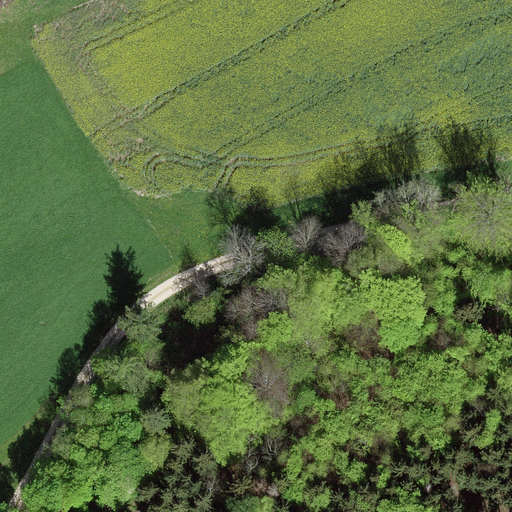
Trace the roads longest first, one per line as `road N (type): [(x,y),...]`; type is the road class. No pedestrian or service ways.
road 1 (track): [(387,224),(222,264),(172,285),(138,311),(105,347),(13,511)]
road 2 (track): [(387,224),(258,316),(109,511)]
road 3 (track): [(511,196),(387,224)]
